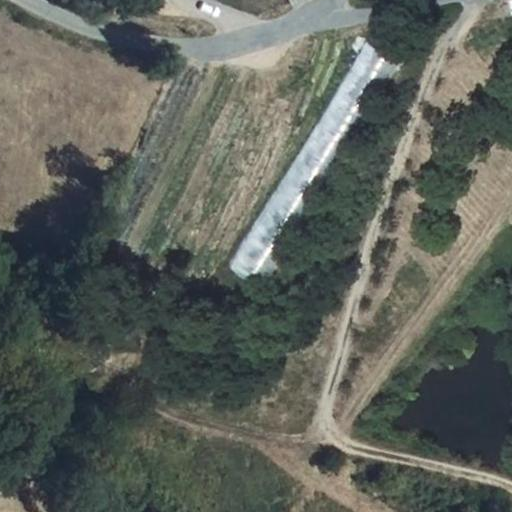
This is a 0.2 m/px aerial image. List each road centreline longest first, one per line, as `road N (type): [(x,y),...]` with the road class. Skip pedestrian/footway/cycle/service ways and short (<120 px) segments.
road 1 (track): [(476,0),(437,64),(379,212),(323,398),(332,430),(511,488)]
road 2 (unclassified): [(29,0),(81,25),(182,47),(228,45),(311,18)]
road 3 (unclassified): [(311,18),(433,0)]
